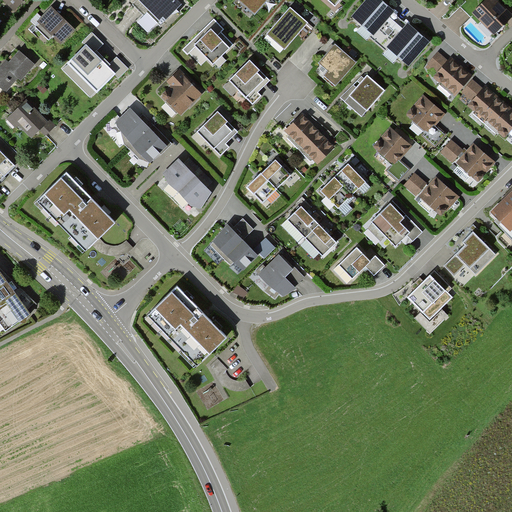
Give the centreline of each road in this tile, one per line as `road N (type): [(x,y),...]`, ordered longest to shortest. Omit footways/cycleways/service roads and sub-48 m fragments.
road 1 (residential): [(511,169),(409,272),(378,292),(250,315),(220,303),(173,256)]
road 2 (secondary): [(103,323),(178,423),(222,511)]
road 3 (residential): [(173,256),(220,205),(259,124),(292,83)]
road 4 (residential): [(173,256),(66,146)]
road 5 (secondary): [(0,227),(103,323)]
road 6 (residential): [(405,0),(511,87)]
